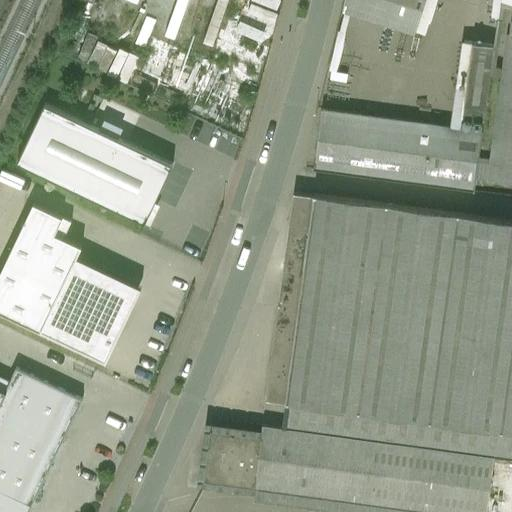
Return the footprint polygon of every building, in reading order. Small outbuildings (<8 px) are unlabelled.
[(344,0),(344,3),(418,26),(425,0),(344,0)] [(511,34),(510,35),(489,182),(511,185),(511,34)] [(131,81),(141,55),(99,38),(88,64),(131,81)] [(495,45),(473,42),(463,116),(485,119),(495,45)] [(174,163),(44,103),(14,169),(144,229),(174,163)] [(462,127),(322,108),(314,168),(476,190),(484,131),(462,127)] [(485,119),(463,116),(462,127),(483,130),(485,119)] [(511,221),(316,195),(316,196),(295,193),(266,398),(286,401),(286,403),(511,433),(511,221)] [(64,217),(34,203),(0,275),(0,308),(107,358),(141,286),(78,257),(83,245),(57,233),(64,217)] [(7,391),(0,387),(0,511),(28,511),(83,398),(18,368),(7,391)] [(487,511),(495,455),(263,424),(261,436),(212,430),(205,481),(440,511),(487,511)]
